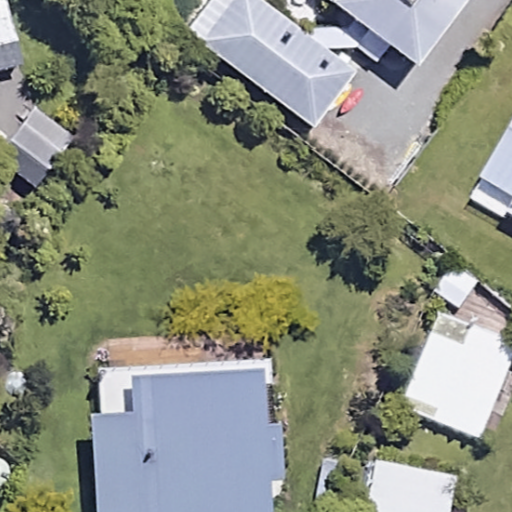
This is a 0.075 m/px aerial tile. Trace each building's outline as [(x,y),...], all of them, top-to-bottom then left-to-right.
[(0,0),(0,71),(28,65),(12,0),(0,0)] [(361,71),(266,0),(215,0),(193,29),(321,125),(361,71)] [(291,0),(299,6),(303,0),(338,0),(353,10),(340,28),(382,59),(395,40),(429,65),(477,0),(291,0)] [(511,146),(486,189),(511,204),(511,146)] [(511,377),(511,337),(447,312),(409,405),(488,436),(511,377)] [(270,331),(115,338),(122,511),(305,511),(302,425),(289,426),(287,369),(272,370),(270,331)] [(457,511),(465,476),(387,461),(376,511),(457,511)]
